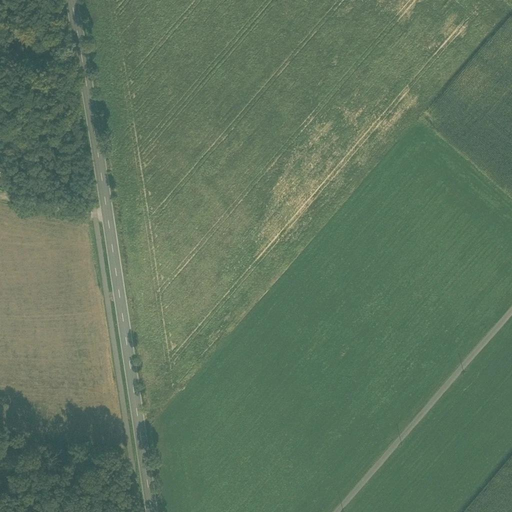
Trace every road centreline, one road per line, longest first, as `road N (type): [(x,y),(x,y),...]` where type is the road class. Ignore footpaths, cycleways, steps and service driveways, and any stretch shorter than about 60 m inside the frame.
road 1 (tertiary): [(151,511),(69,0)]
road 2 (unclassified): [(511,309),(336,511)]
